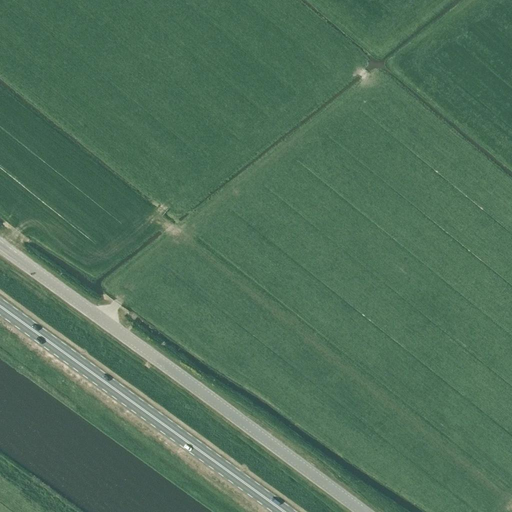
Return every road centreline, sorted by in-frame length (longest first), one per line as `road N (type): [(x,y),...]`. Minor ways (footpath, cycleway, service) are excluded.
road 1 (unclassified): [(0,245),(362,511)]
road 2 (primary): [(284,511),(0,306)]
